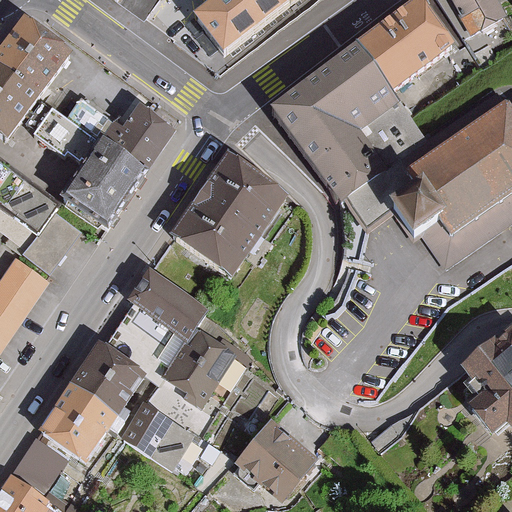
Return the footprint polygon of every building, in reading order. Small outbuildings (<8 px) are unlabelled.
[(224,59),(303,0),(219,0),(194,19),(224,59)] [(421,0),(417,0),(356,45),(391,93),(456,47),(421,0)] [(507,16),(497,0),(438,0),(463,40),(507,16)] [(25,21),(0,53),(0,65),(40,96),(71,57),(25,21)] [(344,200),(388,169),(360,129),(397,103),(391,93),(356,45),(269,107),(338,204),(344,200)] [(0,133),(7,139),(40,96),(0,65),(0,133)] [(398,210),(413,231),(417,228),(437,214),(452,235),(511,193),(511,105),(507,98),(431,150),(405,168),(414,181),(390,198),(398,210)] [(388,169),(344,200),(367,232),(398,210),(390,198),(414,181),(405,168),(431,150),(409,119),(397,103),(360,129),(388,169)] [(112,120),(101,137),(149,170),(177,130),(140,104),(123,128),(112,120)] [(85,160),(98,141),(53,108),(34,134),(65,156),(67,152),(80,161),(82,158),(85,160)] [(85,160),(61,195),(109,228),(149,170),(101,137),(98,141),(85,160)] [(60,203),(0,159),(0,205),(39,233),(53,215),(60,203)] [(202,201),(175,240),(231,279),(286,201),(229,162),(202,201)] [(511,193),(452,235),(437,214),(417,228),(446,270),(511,224),(511,193)] [(0,205),(0,232),(26,251),(39,233),(0,205)] [(39,233),(26,251),(23,255),(48,274),(78,234),(53,215),(39,233)] [(17,266),(0,291),(0,351),(45,285),(17,266)] [(207,316),(149,278),(131,305),(135,307),(189,343),(196,333),(207,316)] [(135,307),(105,353),(143,378),(158,388),(164,379),(189,343),(135,307)] [(196,333),(189,343),(164,379),(183,392),(180,397),(199,410),(234,357),(196,333)] [(492,435),(507,422),(511,427),(511,337),(496,351),(494,350),(468,372),(489,396),(472,412),(492,435)] [(105,353),(99,349),(70,393),(122,427),(129,417),(120,412),(143,378),(105,353)] [(70,393),(42,436),(86,465),(109,431),(116,436),(122,427),(70,393)] [(393,425),(370,443),(380,455),(398,476),(420,458),(434,438),(458,418),(441,394),(418,412),(393,425)] [(122,427),(116,436),(170,472),(191,440),(145,409),(139,419),(129,417),(122,427)] [(292,446),(271,429),(233,475),(254,492),(263,481),(283,497),(309,464),(290,448),(292,446)] [(355,457),(331,438),(321,451),(332,460),(345,470),(355,457)] [(12,483),(44,504),(69,465),(67,463),(68,461),(49,448),(43,459),(34,453),(36,450),(34,449),(12,483)] [(0,511),(54,511),(44,504),(12,483),(0,500),(0,511)]
